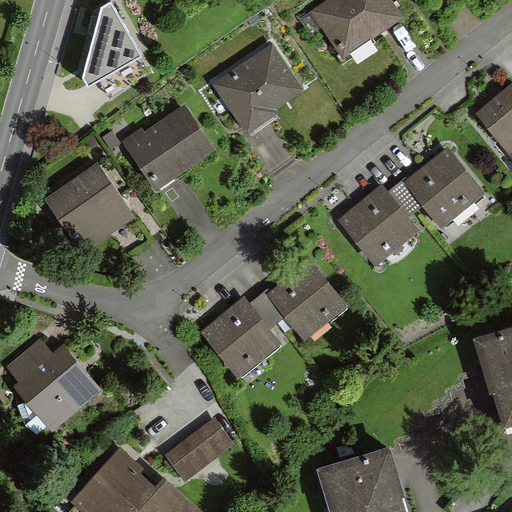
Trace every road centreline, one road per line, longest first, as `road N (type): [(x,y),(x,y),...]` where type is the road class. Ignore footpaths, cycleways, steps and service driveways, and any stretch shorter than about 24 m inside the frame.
road 1 (residential): [(511,19),(167,292),(138,302),(107,299),(0,268)]
road 2 (tertiary): [(51,0),(0,177)]
